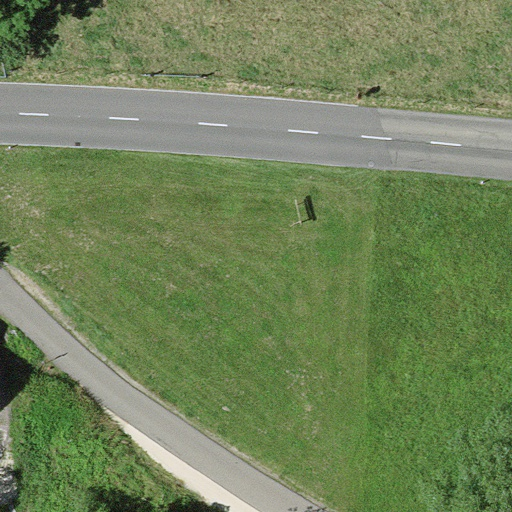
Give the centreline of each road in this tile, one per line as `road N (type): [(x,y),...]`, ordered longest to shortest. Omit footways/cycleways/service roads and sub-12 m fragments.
road 1 (tertiary): [(0,115),(511,151)]
road 2 (residential): [(0,291),(104,385),(293,511)]
